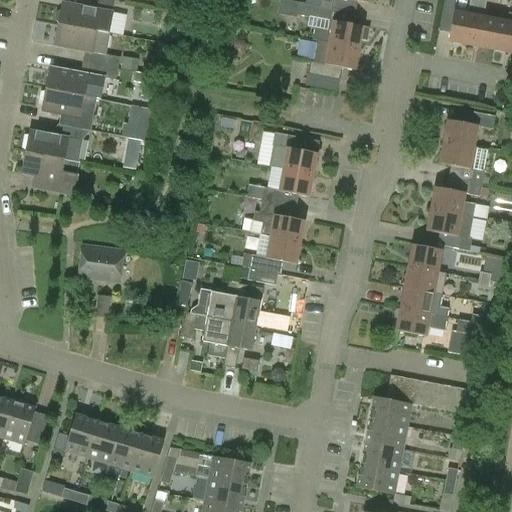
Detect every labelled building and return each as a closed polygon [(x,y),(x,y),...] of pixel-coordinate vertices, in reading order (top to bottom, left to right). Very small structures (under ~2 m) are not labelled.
[(63,3),(61,11),(59,11),(57,12),(55,19),(57,21),(59,22),(59,25),(63,26),(109,33),(115,1),(111,0),(90,0),(89,8),(63,3)] [(322,0),(321,7),(331,9),(335,10),(337,0),(349,0),(368,3),(368,0),(322,0)] [(469,46),(477,0),(470,0),(470,1),(463,0),(444,0),(439,32),(449,34),(447,43),(469,46)] [(477,0),(469,46),(490,50),(496,20),(484,18),(486,0),(477,0)] [(299,4),(297,16),(300,16),(309,18),(329,22),(331,9),(321,7),(321,9),(305,5),(299,4)] [(497,21),(496,20),(490,50),(511,54),(511,51),(511,15),(498,13),(497,21)] [(369,28),(333,21),(333,23),(331,32),(315,29),(312,40),(359,48),(361,40),(366,41),(369,28)] [(109,33),(63,26),(59,47),(85,51),(83,63),(118,70),(120,59),(106,56),(111,34),(109,34),(109,33)] [(316,41),(312,61),(310,61),(308,74),(339,80),(341,67),(355,70),(359,48),(312,40),(316,41)] [(118,70),(83,63),(81,74),(55,69),(51,90),(81,96),(84,97),(88,75),(116,81),(118,70)] [(47,89),(46,91),(42,92),(40,103),(44,105),(43,110),(69,115),(67,126),(82,130),(90,132),(93,120),(97,99),(84,97),(81,96),(51,90),(47,89)] [(447,121),(443,143),(473,148),(477,127),(492,130),(494,118),(463,112),(461,124),(447,121)] [(31,131),(30,136),(26,136),(24,148),(28,150),(27,153),(30,154),(61,158),(79,162),(83,141),(90,132),(82,130),(67,126),(60,125),(58,136),(31,131)] [(121,139),(138,142),(146,143),(148,132),(123,127),(121,139)] [(271,157),(269,167),(312,175),(316,153),(300,150),(302,139),(275,134),(272,148),(286,150),(285,160),(271,157)] [(473,148),(443,143),(439,164),(468,170),(466,182),(482,185),(484,173),(483,172),(487,151),(473,149),(473,148)] [(61,158),(30,154),(27,175),(52,179),(50,191),(74,196),(76,184),(79,163),(79,162),(61,158)] [(312,175),(269,167),(269,168),(283,170),(279,191),(308,197),(312,175)] [(482,185),(466,182),(464,194),(487,198),(488,191),(481,190),(482,185)] [(263,201),(276,204),(279,191),(248,185),(246,198),(263,201)] [(434,189),(430,210),(448,214),(472,218),(475,205),(462,203),(464,194),(434,189)] [(254,213),(250,234),(300,243),(304,221),(274,216),(277,204),(276,204),(263,201),(260,214),(254,213)] [(448,214),(430,210),(426,232),(456,237),(454,250),(479,255),(480,249),(470,247),(471,240),(468,240),(472,218),(448,214)] [(300,243),(250,234),(249,234),(260,237),(256,257),(244,255),(242,268),(249,269),(249,271),(277,276),(278,274),(281,275),(284,262),(296,264),(300,243)] [(82,246),(78,279),(119,284),(123,251),(82,246)] [(412,246),(408,268),(437,273),(442,251),(412,246)] [(437,273),(408,268),(404,289),(441,296),(445,275),(437,273)] [(277,276),(249,271),(247,281),(275,286),(277,276)] [(480,273),(479,281),(489,283),(491,275),(480,273)] [(489,283),(479,281),(477,289),(487,291),(489,283)] [(174,306),(186,309),(191,285),(179,282),(174,306)] [(191,311),(190,315),(197,316),(232,323),(238,287),(229,285),(227,297),(200,292),(197,307),(191,311)] [(238,287),(232,323),(257,328),(262,303),(261,303),(263,291),(238,287)] [(404,289),(400,310),(447,319),(449,310),(439,308),(441,296),(404,289)] [(94,318),(109,320),(112,298),(97,297),(94,318)] [(447,319),(400,310),(396,332),(425,338),(427,328),(444,331),(447,319)] [(472,316),(470,323),(481,326),(483,318),(472,316)] [(232,323),(206,318),(201,343),(210,344),(208,356),(225,359),(232,323)] [(481,326),(470,323),(470,324),(458,321),(455,333),(466,335),(463,345),(477,348),(481,326)] [(232,323),(225,359),(223,367),(235,370),(239,350),(253,352),(257,328),(232,323)] [(273,345),(293,347),(294,336),(275,334),(273,345)] [(257,374),(259,362),(243,359),(241,371),(257,374)] [(397,403),(401,379),(390,377),(386,401),(397,403)] [(413,381),(401,379),(397,403),(408,405),(413,381)] [(424,383),(413,381),(408,405),(411,406),(420,407),(424,383)] [(424,383),(420,407),(431,409),(435,386),(424,383)] [(447,388),(435,386),(431,409),(443,412),(447,388)] [(447,388),(443,412),(454,414),(458,390),(447,388)] [(458,390),(454,414),(466,416),(470,392),(458,390)] [(12,403),(0,399),(0,439),(2,440),(12,403)] [(411,406),(408,405),(397,403),(386,401),(373,399),(369,421),(407,428),(411,406)] [(35,410),(12,403),(2,440),(26,447),(27,441),(34,442),(42,417),(35,415),(35,410)] [(86,459),(95,422),(76,416),(65,452),(86,459)] [(407,428),(369,421),(365,444),(402,451),(407,428)] [(95,422),(86,459),(108,465),(119,429),(95,422)] [(457,425),(454,437),(464,439),(466,426),(457,425)] [(141,436),(119,429),(108,465),(130,472),(141,436)] [(141,436),(130,472),(153,479),(164,443),(141,436)] [(464,439),(454,437),(452,449),(461,451),(464,439)] [(365,444),(361,467),(398,474),(402,451),(365,444)] [(164,470),(173,473),(177,461),(178,461),(179,458),(202,463),(204,455),(170,449),(164,470)] [(209,480),(246,488),(251,465),(213,457),(209,480)] [(398,474),(361,467),(356,489),(394,497),(398,474)] [(446,482),(455,484),(457,471),(448,469),(446,482)] [(14,482),(10,493),(27,497),(34,473),(21,470),(17,483),(14,482)] [(173,473),(164,470),(160,483),(170,486),(173,473)] [(0,477),(0,489),(10,493),(14,482),(0,477)] [(246,488),(209,480),(204,503),(242,510),(246,488)] [(455,484),(446,482),(443,495),(453,497),(455,484)] [(79,504),(81,495),(64,490),(61,499),(79,504)] [(81,495),(79,504),(96,509),(98,500),(81,495)] [(98,500),(96,509),(104,511),(112,511),(115,505),(98,500)] [(16,511),(27,511),(29,506),(15,502),(13,508),(18,510),(16,511)] [(151,511),(161,511),(164,505),(154,502),(151,511)] [(241,511),(242,510),(204,503),(202,511),(241,511)]
